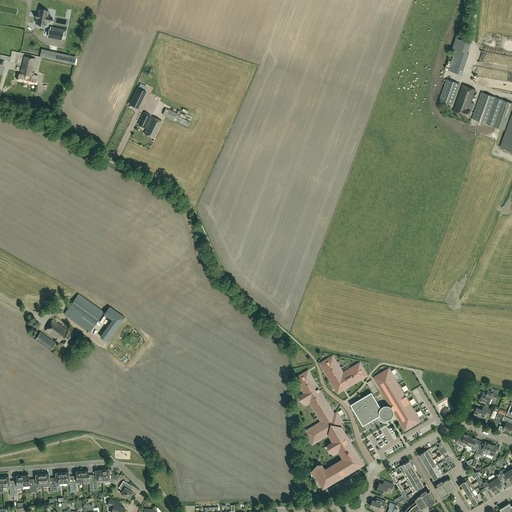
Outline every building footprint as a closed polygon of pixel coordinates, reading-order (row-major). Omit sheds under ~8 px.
[(48,11),(39,10),(39,9),(39,10),(38,15),(37,15),(38,15),(37,17),(37,18),(36,23),(36,22),(36,23),(41,24),(40,27),(44,28),(45,25),(45,24),(46,21),(51,22),(51,17),(47,16),(48,12),(48,11)] [(62,39),(63,32),(49,29),(48,36),(62,39)] [(29,53),(32,39),(19,37),(17,50),(29,53)] [(469,53),(456,49),(448,70),(461,75),(469,53)] [(17,81),(26,82),(27,77),(31,78),(31,76),(38,77),(38,76),(31,75),(35,59),(23,56),(20,74),(19,74),(17,81)] [(46,74),(69,76),(70,68),(63,67),(63,65),(55,65),(55,67),(46,66),(46,74)] [(36,84),(38,77),(31,76),(31,78),(27,77),(26,82),(36,84)] [(45,89),(38,87),(37,95),(44,96),(45,92),(47,93),(49,83),(64,86),(65,80),(45,76),(44,82),(46,83),(45,89)] [(439,100),(452,104),(460,84),(447,79),(439,100)] [(475,90),(463,85),(453,111),(469,117),(471,111),(472,111),(474,104),(471,102),(475,90)] [(138,87),(130,104),(137,107),(145,90),(138,87)] [(487,124),(497,98),(481,92),(471,119),(487,124)] [(491,126),(504,130),(511,108),(511,116),(501,148),(511,151),(511,102),(501,99),(491,126)] [(150,116),(144,113),(138,124),(145,127),(150,116)] [(162,122),(152,117),(144,134),(154,138),(162,122)] [(103,312),(78,294),(64,314),(89,332),(103,312)] [(109,307),(104,313),(113,320),(120,324),(125,318),(109,307)] [(52,320),(45,331),(56,338),(55,338),(56,339),(56,340),(66,346),(74,333),(69,329),(68,331),(52,320)] [(120,324),(113,320),(101,337),(107,342),(120,324)] [(56,343),(41,332),(35,340),(50,351),(56,343)] [(363,371),(358,363),(343,373),(334,357),(330,359),(324,363),(321,365),(335,389),(338,387),(340,391),(343,389),(343,388),(344,388),(345,389),(361,379),(360,378),(362,377),(360,373),(363,371)] [(420,421),(409,403),(410,403),(406,396),(405,396),(389,369),(374,377),(374,378),(391,407),(390,408),(389,407),(388,407),(387,406),(386,406),(385,407),(384,407),(383,407),(383,408),(382,408),(382,409),(381,409),(371,393),(351,405),(363,425),(377,417),(378,418),(380,420),(381,421),(383,422),(385,422),(387,422),(387,418),(388,419),(392,417),(391,416),(392,415),(392,414),(392,413),(392,412),(392,411),(393,411),(405,430),(419,422),(420,421)] [(346,435),(342,427),(345,425),(342,421),(337,412),(334,414),(320,390),(319,390),(319,389),(308,370),(295,378),(304,394),(300,396),(299,400),(305,405),(310,403),(321,422),(305,431),(312,444),(329,434),(333,442),(331,444),(328,445),(330,450),(334,454),(336,452),(339,451),(343,459),(325,470),(323,467),(321,465),(316,466),(311,472),(313,474),(317,477),(316,478),(318,479),(318,480),(323,488),(340,478),(341,477),(343,480),(349,476),(347,474),(348,473),(360,466),(361,466),(361,467),(362,467),(363,467),(363,466),(364,466),(364,465),(364,464),(351,443),(350,442),(353,440),(350,435),(347,436),(346,435)] [(495,400),(498,394),(488,390),(487,394),(483,392),(481,396),(480,396),(479,398),(479,399),(480,399),(479,400),(487,404),(486,406),(491,407),(494,399),(495,400)] [(490,410),(484,407),(483,407),(482,410),(476,408),(474,414),(483,418),(485,414),(488,415),(490,410)] [(504,416),(502,420),(506,422),(504,427),(500,426),(499,429),(504,432),(505,429),(511,432),(511,423),(509,422),(511,419),(504,416)] [(465,433),(464,434),(460,432),(456,442),(457,442),(457,443),(462,445),(463,445),(464,447),(466,447),(467,444),(471,436),(465,433)] [(480,441),(476,439),(476,438),(471,436),(467,444),(466,447),(466,448),(472,450),(472,449),(476,451),(480,441)] [(485,442),(480,441),(476,451),(476,452),(482,455),(483,456),(485,457),(486,456),(487,453),(491,444),(485,442)] [(497,446),(491,444),(487,453),(493,456),(492,459),(495,460),(498,454),(495,452),(497,446)] [(429,449),(427,450),(419,455),(422,460),(430,455),(432,454),(429,449)] [(425,464),(435,459),(433,460),(430,455),(422,460),(425,464)] [(428,469),(438,464),(435,459),(425,464),(428,469)] [(404,470),(412,466),(409,461),(399,467),(402,471),(402,472),(404,470)] [(431,474),(442,468),(439,463),(438,464),(428,469),(431,474)] [(407,475),(415,471),(412,466),(404,470),(402,472),(405,476),(407,475)] [(104,470),(102,470),(103,479),(103,482),(103,479),(113,479),(115,477),(112,475),(109,475),(108,468),(104,468),(104,470)] [(431,474),(434,479),(444,473),(444,472),(443,471),(442,469),(442,468),(431,474)] [(511,479),(511,472),(510,470),(507,471),(506,469),(504,469),(500,472),(503,478),(506,476),(509,481),(511,479)] [(83,481),(82,471),(80,471),(80,470),(75,470),(76,483),(73,483),(73,491),(77,491),(77,484),(79,484),(79,481),(83,481)] [(93,480),(92,475),(89,475),(88,470),(84,470),(84,471),(82,471),(83,481),(86,481),(87,484),(89,483),(90,490),(93,490),(93,480)] [(103,482),(103,479),(102,470),(96,470),(96,480),(93,480),(93,490),(97,489),(96,483),(99,483),(103,482)] [(73,483),(69,483),(68,471),(64,471),(64,473),(62,473),(63,482),(67,482),(67,485),(69,485),(70,491),(73,491),(73,483)] [(410,480),(418,475),(415,471),(407,475),(405,476),(405,477),(407,475),(409,478),(407,480),(408,481),(410,480)] [(49,484),(49,472),(44,473),(44,474),(42,474),(43,484),(43,487),(49,486),(50,493),(53,493),(53,492),(53,484),(49,484)] [(63,482),(62,473),(60,473),(60,472),(56,472),(56,484),(53,484),(53,492),(57,491),(56,490),(57,490),(57,486),(59,486),(59,483),(63,482)] [(434,483),(445,476),(448,474),(447,472),(444,473),(434,479),(432,480),(434,483)] [(506,481),(503,478),(500,472),(494,476),(494,474),(491,476),(498,488),(503,485),(502,483),(506,481)] [(43,487),(43,484),(42,474),(40,474),(40,473),(36,473),(36,485),(33,486),(33,492),(37,492),(37,487),(39,487),(43,487)] [(10,487),(9,476),(9,475),(4,476),(4,477),(2,477),(3,487),(7,486),(7,489),(10,489),(10,496),(14,495),(13,487),(10,487)] [(23,485),(22,476),(20,476),(20,475),(16,475),(16,487),(13,487),(14,495),(14,493),(17,493),(17,489),(20,488),(19,485),(23,485)] [(410,487),(421,480),(418,475),(410,480),(408,481),(408,482),(410,487)] [(498,488),(491,476),(488,478),(489,479),(483,483),(488,491),(492,489),(493,491),(498,488)] [(451,478),(441,484),(440,481),(434,484),(441,495),(444,493),(445,494),(456,488),(451,478)] [(123,480),(119,488),(123,490),(121,493),(129,498),(130,497),(131,497),(132,494),(133,492),(127,488),(129,484),(123,480)] [(394,484),(386,481),(384,480),(382,484),(379,483),(377,490),(385,493),(387,490),(391,492),(394,484)] [(410,487),(413,491),(424,485),(421,480),(410,487)] [(459,486),(460,488),(461,488),(462,490),(469,486),(466,481),(459,486)] [(413,495),(428,486),(426,484),(424,485),(413,491),(411,493),(413,495)] [(472,491),(469,486),(462,490),(464,492),(463,493),(464,496),(472,491)] [(435,499),(430,490),(428,488),(423,491),(425,493),(415,499),(421,509),(432,502),(431,501),(435,499)] [(468,500),(478,494),(475,489),(472,491),(464,496),(466,498),(467,498),(468,500)] [(478,494),(468,500),(469,502),(469,503),(470,505),(479,500),(480,500),(477,495),(478,494)] [(386,501),(379,499),(377,497),(375,501),(372,500),(370,506),(379,510),(380,507),(383,508),(386,501)] [(421,509),(415,499),(415,498),(408,503),(410,505),(417,511),(421,509)] [(121,503),(109,499),(108,504),(113,506),(112,508),(111,509),(110,511),(123,511),(124,508),(120,506),(121,503)] [(86,507),(87,511),(98,511),(97,511),(93,511),(92,504),(90,505),(90,504),(89,504),(88,501),(85,501),(86,507)]
